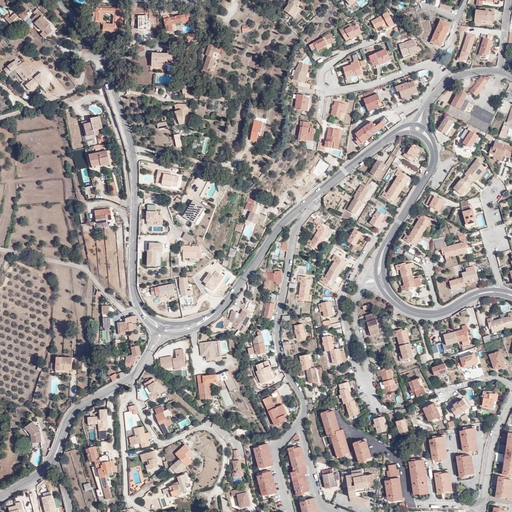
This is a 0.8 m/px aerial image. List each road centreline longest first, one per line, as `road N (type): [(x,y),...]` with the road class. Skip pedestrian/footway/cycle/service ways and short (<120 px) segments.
road 1 (tertiary): [(140,308),(132,287),(132,148),(96,43),(59,0)]
road 2 (residential): [(375,238),(341,299),(357,370),(366,378),(355,300),(363,284),(379,277)]
road 3 (residential): [(299,429),(299,393),(278,354),(277,334),(295,229),(312,196)]
road 4 (residential): [(206,511),(226,462),(223,442),(202,427),(159,443),(134,394)]
road 5 (tertiary): [(379,277),(384,246),(432,165),(430,140),(417,128)]
road 6 (tertiary): [(312,196),(276,228),(220,307)]
road 7 (track): [(247,142),(227,169),(132,148)]
road 8 (residential): [(144,511),(128,499),(121,408),(134,394)]
road 9 (tertiary): [(417,128),(393,134),(312,196)]
